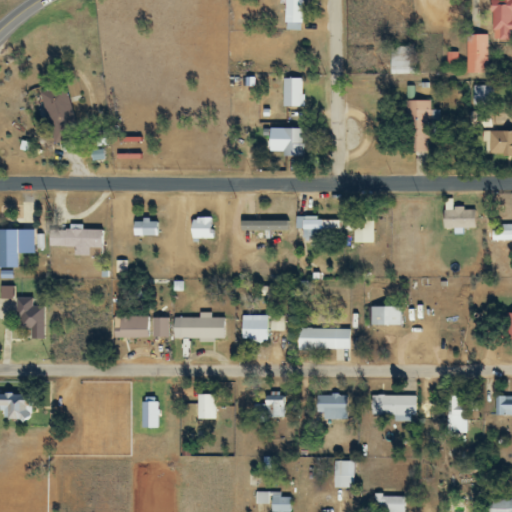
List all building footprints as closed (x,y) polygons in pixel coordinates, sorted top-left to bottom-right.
[(289,0),(289,30),(307,30),(306,0),(289,0)] [(511,0),(502,0),(497,0),(498,41),(511,40),(511,0)] [(491,74),(491,35),(471,35),(471,74),(491,74)] [(418,74),(418,46),(394,46),(394,74),(418,74)] [(308,79),(288,79),(288,107),(308,107),(308,79)] [(478,86),(478,107),(497,107),(497,86),(478,86)] [(58,144),(83,138),(70,87),(44,93),(58,144)] [(412,153),(434,153),(434,102),(412,102),(412,153)] [(288,158),(308,158),(308,128),(288,128),(288,158)] [(494,156),(511,156),(511,132),(494,133),(494,156)] [(449,230),(480,230),(480,209),(449,209),(449,230)] [(246,240),(293,240),(293,221),(276,221),(276,217),(246,217),(246,240)] [(379,245),(379,218),(354,218),(354,233),(359,233),(359,245),(379,245)] [(197,219),(197,240),(219,240),(219,219),(197,219)] [(306,240),(345,240),(345,220),(302,220),(302,230),(306,230),(306,240)] [(163,222),(138,222),(138,237),(163,237),(163,222)] [(511,223),(505,224),(505,231),(498,231),(498,241),(511,241),(511,223)] [(107,258),(108,231),(53,230),(53,248),(79,248),(79,257),(107,258)] [(38,299),(22,299),(22,329),(37,330),(37,340),(50,340),(50,309),(38,309),(38,299)] [(406,308),(374,308),(374,327),(406,327),(406,308)] [(119,317),(119,339),(173,339),(173,317),(119,317)] [(177,317),(177,342),(229,341),(229,317),(177,317)] [(272,345),(272,333),(288,333),(288,317),(250,317),(250,345),(272,345)] [(355,330),(302,330),(302,350),(355,350),(355,330)] [(5,418),(36,420),(37,394),(6,393),(5,418)] [(264,407),(264,418),(288,418),(288,394),(269,394),(269,407),(264,407)] [(220,395),(202,395),(202,420),(220,420),(220,395)] [(322,395),(322,420),(351,420),(351,395),(322,395)] [(472,395),(451,395),(451,433),(472,433),(472,395)] [(375,417),(420,417),(420,396),(375,396),(375,417)] [(500,417),(511,416),(511,396),(500,397),(500,417)] [(338,461),(338,489),(359,489),(359,461),(338,461)] [(275,511),(294,511),(294,494),(259,494),(259,505),(275,505),(275,511)] [(377,511),(409,511),(409,496),(378,496),(377,511)] [(511,511),(511,497),(489,497),(488,511),(511,511)]
